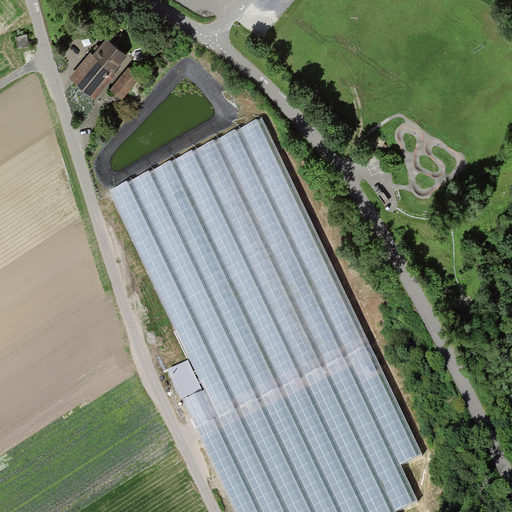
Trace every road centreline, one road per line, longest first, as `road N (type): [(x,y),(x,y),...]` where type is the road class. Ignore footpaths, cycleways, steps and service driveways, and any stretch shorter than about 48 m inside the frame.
road 1 (unclassified): [(216,511),(134,333),(33,0)]
road 2 (unclassified): [(273,90),(385,233),(511,483)]
